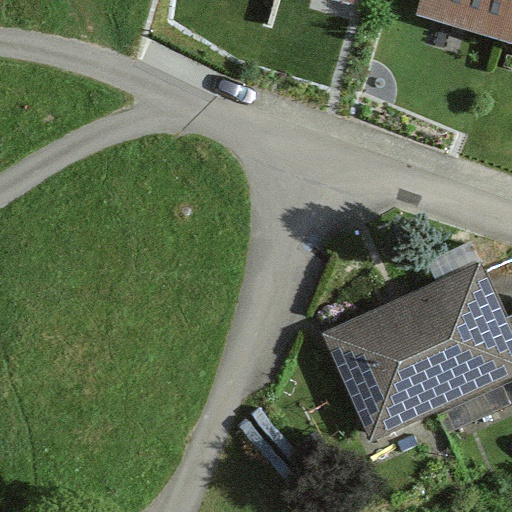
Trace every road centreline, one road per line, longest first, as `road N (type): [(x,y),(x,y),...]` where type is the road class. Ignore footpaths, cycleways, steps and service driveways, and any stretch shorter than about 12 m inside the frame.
road 1 (residential): [(261,151),(277,203),(270,273),(182,511)]
road 2 (residential): [(0,41),(116,70),(191,105),(261,151)]
road 3 (residential): [(261,151),(375,176),(511,224)]
road 4 (unknown): [(451,511),(511,328)]
